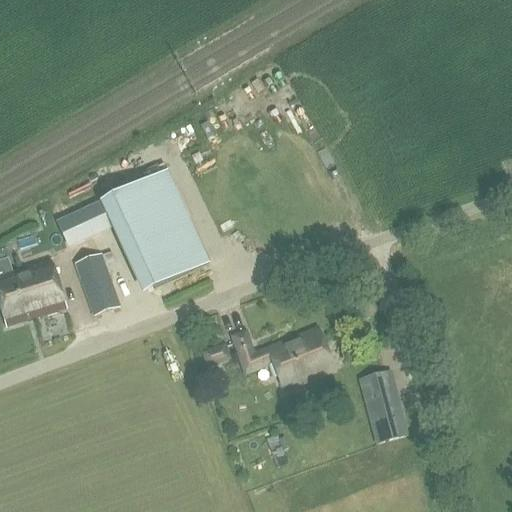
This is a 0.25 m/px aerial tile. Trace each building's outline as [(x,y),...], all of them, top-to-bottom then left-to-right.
[(142,281),(208,252),(166,155),(99,185),(142,281)] [(70,250),(102,235),(90,210),(59,225),(70,250)] [(44,237),(24,241),(27,259),(47,256),(44,237)] [(0,256),(0,270),(0,271),(20,259),(14,248),(0,256)] [(95,317),(120,308),(100,256),(76,265),(95,317)] [(0,308),(6,327),(66,308),(52,264),(0,279),(0,308)] [(284,391),(333,371),(318,331),(253,357),(244,334),(232,339),(246,373),(273,362),(284,391)] [(214,351),(219,369),(232,365),(227,348),(214,351)] [(377,444),(401,438),(385,375),(361,381),(377,444)]
